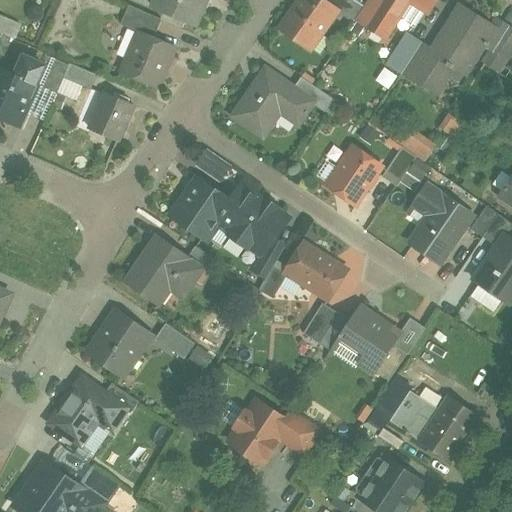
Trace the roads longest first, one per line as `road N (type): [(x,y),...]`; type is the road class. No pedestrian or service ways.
road 1 (residential): [(180,112),(430,288)]
road 2 (residential): [(0,432),(117,212)]
road 3 (residential): [(180,112),(258,0)]
road 4 (residential): [(0,160),(117,212)]
